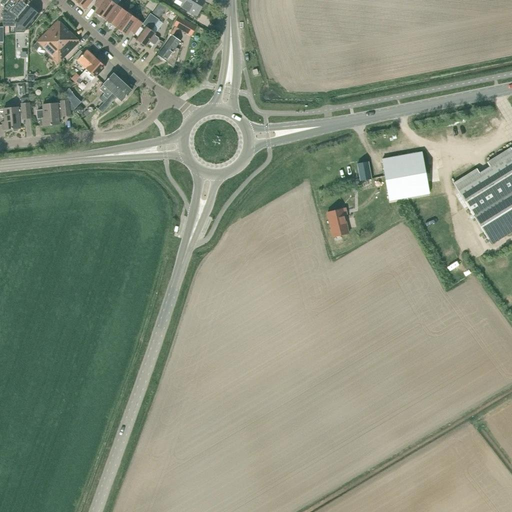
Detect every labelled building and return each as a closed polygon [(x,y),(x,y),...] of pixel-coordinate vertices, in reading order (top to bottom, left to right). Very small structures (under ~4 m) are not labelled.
[(16,20),(28,6),(24,3),(26,0),(10,0),(3,11),(3,15),(7,15),(8,19),(11,22),(15,21),(16,20)] [(79,0),(77,2),(85,9),(93,0),(79,0)] [(117,6),(119,3),(121,1),(119,0),(98,0),(95,5),(100,9),(96,13),(107,21),(117,6)] [(176,0),(175,2),(182,7),(193,14),(196,16),(199,11),(200,12),(206,3),(201,0),(176,0)] [(119,3),(117,6),(107,21),(117,28),(128,13),(122,9),(124,7),(119,3)] [(160,3),(152,13),(159,18),(167,8),(160,3)] [(16,24),(15,33),(24,33),(39,15),(36,13),(30,7),(16,24)] [(129,11),(128,13),(117,28),(127,36),(131,31),(136,35),(143,24),(132,16),(134,14),(129,11)] [(146,27),(136,40),(140,43),(140,45),(143,47),(145,46),(146,47),(150,42),(153,44),(155,44),(158,40),(158,38),(155,35),(156,33),(152,30),(160,20),(151,14),(143,24),(143,25),(146,27)] [(179,17),(174,26),(186,33),(191,25),(196,28),(196,27),(179,17)] [(59,20),(42,37),(32,47),(41,56),(46,51),(58,63),(80,42),(59,20)] [(168,42),(158,56),(174,67),(179,50),(176,48),(181,41),(172,36),(168,42)] [(87,69),(97,59),(88,51),(78,61),(87,69)] [(106,67),(97,59),(87,69),(80,77),(84,80),(86,77),(92,82),(106,67)] [(72,79),(75,82),(80,76),(77,74),(72,79)] [(104,93),(99,99),(104,103),(122,83),(113,75),(100,89),(104,93)] [(80,76),(75,82),(78,85),(84,80),(80,77),(80,76)] [(104,103),(98,109),(103,113),(117,97),(122,102),(132,92),(122,83),(104,103)] [(69,88),(64,94),(69,100),(71,102),(75,109),(81,102),(75,97),(69,88)] [(4,122),(2,122),(2,130),(12,129),(12,130),(13,132),(17,131),(18,130),(18,129),(20,128),(19,121),(22,121),(22,119),(31,118),(29,103),(28,103),(28,99),(20,100),(21,108),(18,108),(18,107),(3,109),(4,122)] [(37,110),(36,111),(37,117),(38,118),(41,118),(42,126),(59,124),(58,117),(62,117),(62,116),(69,116),(69,110),(68,103),(68,101),(60,101),(60,104),(57,104),(57,103),(42,105),(42,109),(37,110)] [(80,106),(75,110),(79,115),(84,110),(80,106)] [(477,169),(453,183),(488,240),(511,224),(511,209),(504,197),(511,191),(511,150),(510,148),(487,162),(490,167),(479,173),(477,169)] [(397,157),(382,160),(389,201),(405,198),(428,194),(421,153),(397,157)] [(368,162),(357,164),(361,182),(362,188),(373,186),(368,162)] [(345,208),(327,213),(333,237),(348,233),(343,209),(345,209),(345,208)] [(511,225),(488,240),(491,245),(511,232),(511,225)]
